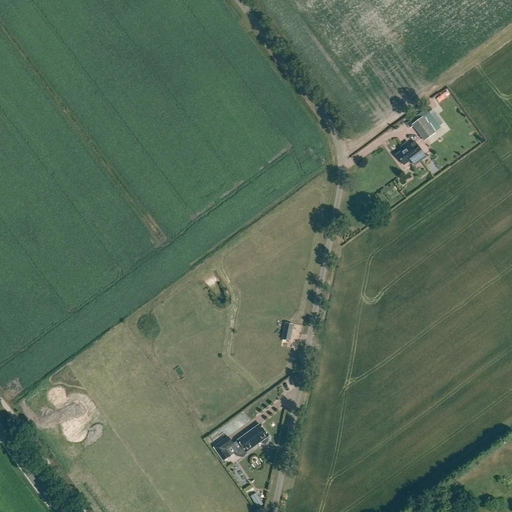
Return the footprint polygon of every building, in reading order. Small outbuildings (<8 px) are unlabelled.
[(423,117),(412,126),(424,143),(435,134),(423,117)] [(407,143),(401,148),(403,151),(397,156),(405,166),(411,161),(415,166),(427,157),(415,142),(410,146),(407,143)] [(285,322),(281,343),(289,345),(293,324),(285,322)] [(230,436),(234,442),(256,425),(252,419),(230,436)] [(229,437),(214,448),(223,461),(243,447),(247,453),(261,442),(263,444),(265,444),(268,442),(269,439),(267,438),(269,436),(260,425),(234,444),(229,437)] [(258,471),(256,480),(262,481),(261,487),(268,489),(273,465),(265,463),(263,473),(258,471)] [(263,504),(256,493),(251,497),(257,508),(263,504)]
